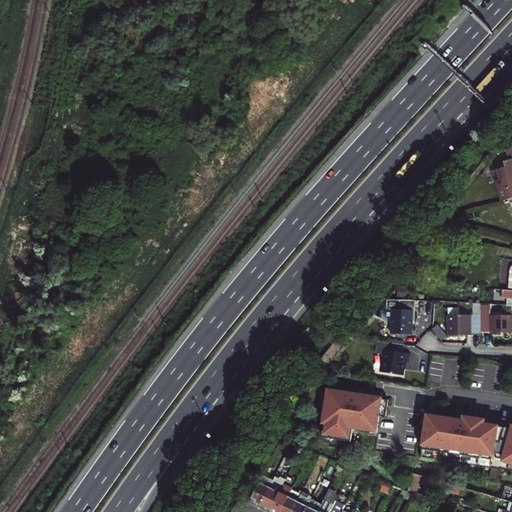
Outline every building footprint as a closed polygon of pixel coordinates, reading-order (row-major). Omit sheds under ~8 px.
[(511,134),(502,148),(504,149),(506,149),(508,156),(511,154),(511,134)] [(496,180),(502,201),(511,198),(511,158),(505,161),(506,167),(497,169),(500,179),(496,180)] [(466,222),(471,216),(467,213),(462,219),(466,222)] [(424,246),(422,251),(419,261),(418,260),(417,266),(425,268),(431,248),(426,246),(424,246)] [(409,276),(413,279),(418,273),(413,269),(409,276)] [(411,334),(412,322),(415,322),(416,300),(387,299),(386,306),(393,309),(392,324),(390,324),(389,329),(392,329),(391,333),(411,334)] [(480,305),(481,315),(481,333),(511,332),(511,314),(491,315),(490,305),(480,305)] [(478,335),(480,315),(448,315),(448,335),(478,335)] [(363,325),(353,336),(364,338),(370,330),(363,325)] [(403,353),(404,344),(397,343),(377,340),(375,353),(381,354),(381,351),(384,352),(384,354),(381,372),(402,375),(404,361),(409,362),(411,354),(403,353)] [(338,372),(339,364),(331,363),(330,371),(338,372)] [(347,391),(327,388),(320,423),(323,424),(321,436),(350,441),(352,428),(376,432),(379,412),(385,413),(388,399),(347,393),(347,391)] [(500,468),(511,471),(511,430),(511,433),(482,424),(483,420),(464,417),(463,421),(426,415),(419,457),(490,468),(488,480),(496,481),(500,468)] [(263,475),(251,500),(256,502),(261,505),(273,480),(263,475)] [(367,484),(369,479),(362,476),(360,481),(367,484)] [(270,509),(282,485),(284,481),(280,479),(275,477),(273,480),(261,505),(270,509)] [(383,484),(380,491),(388,494),(391,487),(383,484)] [(292,489),(282,485),(270,509),(275,511),(280,511),(291,491),(292,489)] [(280,511),(292,511),(301,494),(303,491),(300,490),(299,493),(298,495),(291,491),(280,511)] [(323,500),(333,505),(337,497),(334,496),(335,493),(328,490),(323,500)] [(400,496),(412,501),(415,495),(403,490),(400,496)] [(292,511),(304,511),(310,501),(311,500),(311,499),(312,497),(309,495),(308,498),(301,494),(292,511)] [(329,511),(342,511),(343,510),(348,499),(339,494),(337,497),(333,505),(329,511)] [(329,511),(333,505),(323,500),(321,504),(317,511),(329,511)] [(317,511),(321,504),(316,501),(314,504),(310,501),(304,511),(317,511)]
